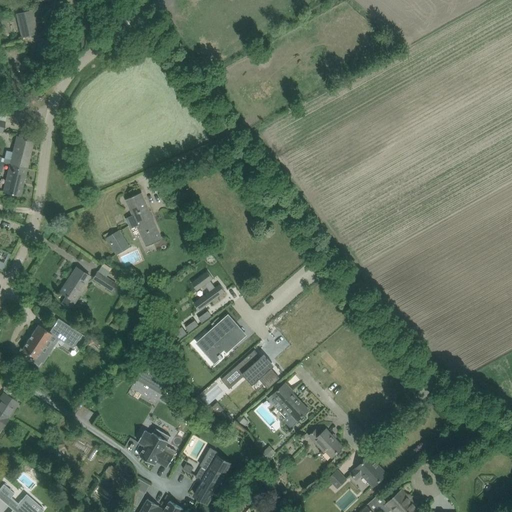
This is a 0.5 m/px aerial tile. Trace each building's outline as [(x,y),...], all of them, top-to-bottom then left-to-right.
[(21,37),(38,33),(33,10),(16,14),(21,37)] [(38,49),(37,56),(50,58),(51,52),(38,49)] [(17,136),(13,152),(6,150),(4,162),(10,163),(27,168),(34,140),(17,136)] [(20,196),(27,168),(10,163),(3,192),(20,196)] [(148,246),(162,239),(142,192),(126,199),(133,216),(126,219),(131,229),(139,226),(148,246)] [(454,208),(439,217),(444,225),(459,216),(454,208)] [(116,255),(131,247),(121,229),(106,238),(116,255)] [(60,291),(60,292),(67,296),(62,303),(70,308),(70,309),(80,294),(79,293),(90,276),(84,273),(76,267),(66,282),(60,291)] [(92,279),(112,291),(117,283),(97,270),(92,279)] [(208,271),(192,283),(197,290),(205,285),(210,291),(194,303),(200,311),(226,292),(220,284),(216,287),(211,281),(214,279),(208,271)] [(229,316),(199,342),(209,353),(208,354),(212,359),(225,348),(227,351),(237,342),(231,335),(239,328),(229,316)] [(58,318),(49,332),(52,334),(59,339),(68,344),(77,330),(64,322),(58,318)] [(38,325),(22,349),(36,358),(33,362),(39,366),(47,354),(41,351),(44,346),(52,334),(49,332),(38,325)] [(183,326),(176,332),(181,338),(188,333),(183,326)] [(255,349),(221,379),(230,389),(245,376),(253,385),(260,379),(268,389),(280,378),(272,368),(275,366),(264,354),(261,357),(255,349)] [(146,362),(136,379),(137,379),(138,378),(162,392),(164,388),(165,388),(166,386),(166,385),(167,383),(157,377),(161,370),(146,362)] [(289,414),(284,420),(291,427),(309,410),(292,393),(294,391),(286,382),(268,399),(277,408),(280,405),(289,414)] [(0,430),(9,418),(7,417),(10,413),(13,409),(14,410),(18,404),(5,395),(1,401),(0,402),(0,430)] [(218,402),(210,409),(220,413),(224,409),(218,402)] [(146,429),(139,441),(146,445),(142,451),(140,455),(144,458),(155,464),(157,461),(167,467),(174,456),(174,455),(176,451),(166,445),(169,440),(171,436),(157,427),(154,432),(154,431),(152,433),(146,429)] [(332,456),(336,453),(343,447),(326,429),(321,434),(316,429),(309,435),(325,451),(326,450),(332,456)] [(204,480),(195,495),(209,503),(214,493),(214,492),(217,488),(231,465),(217,457),(219,453),(212,449),(202,466),(196,476),(204,480)] [(369,456),(358,467),(351,474),(356,480),(364,473),(375,485),(387,474),(369,456)] [(111,465),(109,468),(115,473),(123,478),(128,470),(118,462),(114,467),(111,465)] [(187,463),(184,469),(191,473),(191,472),(193,469),(194,469),(194,468),(187,464),(187,463)] [(115,473),(109,468),(108,468),(106,471),(113,476),(115,473)] [(339,470),(330,477),(338,486),(347,478),(339,470)] [(4,485),(0,489),(0,498),(6,504),(7,503),(14,509),(11,511),(35,511),(30,508),(30,507),(29,506),(34,501),(27,495),(18,505),(10,499),(15,494),(4,485)] [(421,511),(422,511),(402,490),(386,505),(393,511),(421,511)] [(181,511),(184,509),(170,501),(164,510),(159,507),(160,506),(148,499),(140,511),(181,511)]
